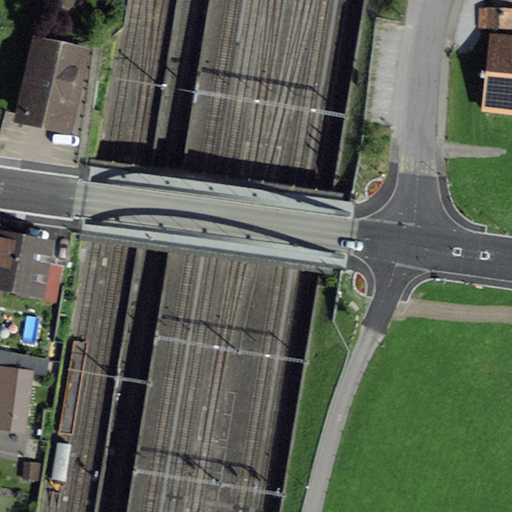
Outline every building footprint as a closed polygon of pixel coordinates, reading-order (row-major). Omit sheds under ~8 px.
[(511,12),(483,12),(483,27),(511,27),(511,12)] [(43,46),(24,116),(63,127),(83,57),(78,44),(54,37),(43,46)] [(493,51),(488,97),(511,99),(511,39),(496,38),(495,51),(493,51)] [(51,241),(49,249),(0,240),(0,283),(19,287),(17,295),(52,302),(65,244),(51,241)] [(46,375),(48,360),(0,352),(0,423),(24,427),(31,373),(46,375)]
